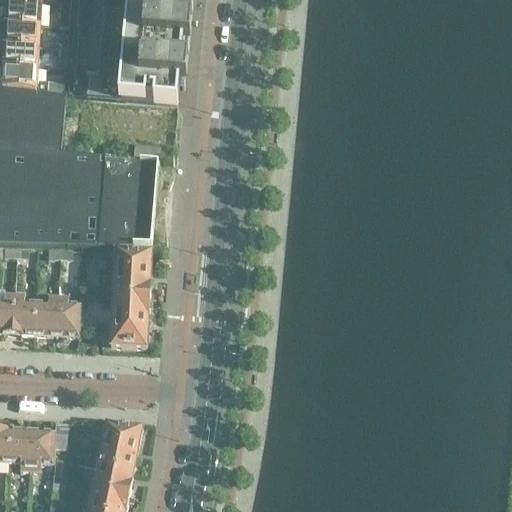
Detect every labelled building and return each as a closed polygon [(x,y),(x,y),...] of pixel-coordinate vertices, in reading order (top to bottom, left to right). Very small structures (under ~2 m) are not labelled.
[(6,0),(6,7),(43,9),(43,0),(6,0)] [(78,0),(76,30),(79,31),(72,101),(118,105),(176,111),(177,111),(179,92),(184,92),(186,77),(140,72),(146,0),(78,0)] [(63,1),(62,10),(70,10),(71,10),(71,1),(63,1)] [(6,20),(5,27),(42,30),(43,9),(6,7),(6,12),(3,11),(2,20),(6,20)] [(61,31),(69,32),(70,10),(62,10),(61,31)] [(5,41),(4,50),(40,52),(42,30),(5,27),(5,32),(2,32),(2,41),(5,41)] [(68,43),(57,42),(57,52),(67,53),(68,43)] [(3,63),(3,71),(39,73),(40,52),(4,50),(4,54),(1,54),(0,63),(3,63)] [(67,58),(56,57),(55,73),(66,73),(67,58)] [(64,87),(38,85),(39,73),(3,71),(3,75),(0,74),(0,83),(2,83),(2,91),(37,94),(37,95),(64,100),(64,87)] [(0,91),(0,248),(151,252),(159,167),(79,158),(83,103),(66,101),(66,100),(64,100),(0,91)] [(136,149),(134,164),(154,166),(158,167),(160,152),(136,149)] [(0,252),(0,261),(20,262),(20,253),(0,252)] [(28,253),(20,253),(20,262),(28,262),(28,253)] [(114,253),(113,280),(150,283),(152,256),(149,256),(149,255),(114,253)] [(49,254),(49,263),(62,263),(62,254),(49,254)] [(62,254),(62,263),(74,263),(74,255),(62,254)] [(95,280),(95,271),(83,270),(83,279),(95,280)] [(82,287),(94,288),(95,280),(83,279),(82,287)] [(113,280),(111,305),(149,307),(150,283),(113,280)] [(0,338),(14,339),(16,298),(6,297),(6,292),(0,291),(0,338)] [(16,298),(14,339),(37,341),(38,307),(25,306),(25,298),(16,298)] [(38,307),(37,341),(57,341),(59,300),(51,299),(47,299),(46,307),(38,307)] [(59,300),(57,341),(79,343),(79,340),(80,340),(80,335),(81,326),(81,317),(82,309),(69,307),(69,300),(59,300)] [(111,305),(110,329),(148,330),(149,307),(111,305)] [(93,327),(93,318),(81,317),(81,326),(93,327)] [(80,335),(92,336),(93,327),(81,326),(80,335)] [(110,329),(109,349),(111,349),(111,352),(147,353),(148,330),(110,329)] [(104,432),(100,451),(138,459),(143,433),(107,429),(106,432),(104,432)] [(0,434),(0,467),(10,468),(12,435),(0,434)] [(12,435),(10,468),(20,469),(20,476),(31,477),(33,436),(12,435)] [(33,436),(31,477),(41,477),(42,470),(54,471),(55,455),(55,446),(56,440),(55,440),(55,437),(33,436)] [(56,440),(56,446),(67,446),(68,437),(56,437),(56,440)] [(67,446),(55,446),(55,455),(67,455),(67,446)] [(100,451),(96,474),(133,481),(138,459),(100,451)] [(54,478),(53,488),(63,489),(66,466),(55,465),(55,470),(54,478)] [(96,474),(91,497),(128,505),(133,481),(96,474)] [(53,488),(52,495),(62,497),(63,489),(53,488)] [(91,497),(88,511),(126,511),(128,505),(91,497)]
